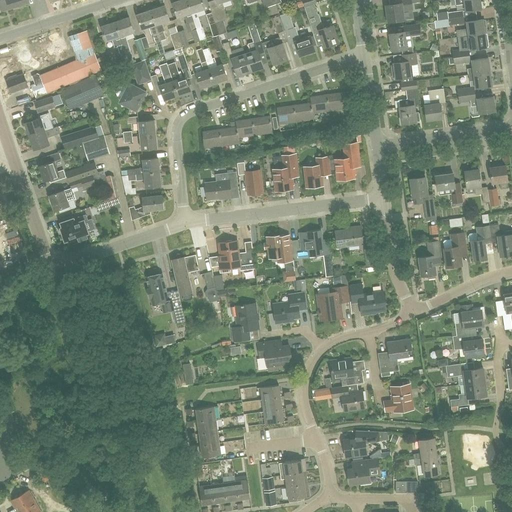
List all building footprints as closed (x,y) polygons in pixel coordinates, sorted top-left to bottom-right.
[(0,0),(0,11),(29,3),(27,0),(0,0)] [(191,30),(195,43),(200,41),(196,28),(186,0),(179,0),(172,2),(177,18),(184,16),(188,27),(190,26),(191,30)] [(186,0),(196,28),(201,27),(196,11),(205,8),(202,0),(186,0)] [(221,1),(225,0),(216,0),(219,8),(211,10),(211,13),(215,23),(227,19),(221,1)] [(390,5),(386,6),(388,22),(403,20),(403,19),(402,11),(412,10),(411,3),(420,2),(419,0),(398,0),(399,4),(390,5)] [(480,0),(455,0),(456,5),(465,4),(466,10),(481,8),(480,0)] [(332,25),(323,28),(323,27),(324,26),(323,24),(322,24),(319,14),(318,15),(317,12),(318,11),(317,7),(315,6),(314,3),(305,7),(304,7),(312,30),(318,28),(325,47),(326,49),(333,47),(332,45),(338,43),(332,25)] [(170,20),(165,5),(150,10),(161,41),(166,39),(164,31),(165,31),(162,23),(170,20)] [(161,41),(150,10),(136,14),(142,30),(149,27),(152,36),(153,35),(156,43),(161,41)] [(464,16),(463,10),(447,12),(448,18),(464,16)] [(215,23),(211,13),(206,15),(213,37),(219,35),(217,30),(215,23)] [(289,13),(280,16),(285,30),(286,35),(289,43),(295,41),(299,55),(302,54),(303,56),(305,56),(305,53),(306,53),(308,55),(312,53),(313,51),(314,50),(310,36),(300,40),(296,27),(294,27),(289,13)] [(273,18),(278,32),(285,30),(280,16),(273,18)] [(465,23),(464,16),(448,18),(449,25),(465,23)] [(133,60),(130,50),(125,35),(134,32),(129,17),(115,21),(120,37),(129,65),(134,64),(133,60)] [(460,36),(485,33),(484,26),(486,26),(485,19),(483,19),(483,18),(467,21),(468,28),(456,30),(457,37),(460,37),(460,36)] [(129,65),(120,37),(115,21),(101,26),(106,41),(112,39),(115,48),(118,47),(120,53),(124,66),(129,65)] [(245,54),(251,71),(264,67),(263,65),(268,63),(264,51),(261,43),(255,24),(248,26),(253,42),(248,44),(250,52),(245,54)] [(406,31),(395,33),(390,33),(391,43),(390,43),(391,48),(392,48),(392,49),(393,49),(394,51),(400,51),(400,48),(406,48),(404,35),(420,33),(419,24),(405,26),(406,31)] [(177,31),(182,47),(189,45),(184,30),(178,32),(177,31)] [(173,45),(175,50),(182,47),(177,31),(170,34),(173,45)] [(460,37),(460,43),(470,42),(471,49),(486,47),(486,46),(488,46),(487,39),(485,40),(485,33),(460,36),(460,37)] [(94,34),(84,37),(91,56),(100,53),(94,34)] [(219,35),(213,37),(212,37),(214,46),(216,52),(223,50),(222,44),(221,43),(219,35)] [(84,37),(75,40),(82,59),(91,56),(84,37)] [(149,47),(146,37),(140,39),(144,49),(149,47)] [(261,43),(264,51),(269,49),(274,64),(287,59),(280,37),(261,43)] [(147,59),(144,49),(140,39),(135,40),(141,61),(147,59)] [(75,40),(66,43),(73,62),(82,59),(75,40)] [(228,42),(222,44),(223,50),(226,58),(231,57),(232,58),(231,58),(237,75),(251,71),(245,54),(237,56),(235,50),(232,51),(228,42)] [(66,43),(57,46),(57,47),(64,65),(73,62),(66,43)] [(57,47),(48,50),(55,69),(64,66),(64,65),(57,47)] [(188,67),(187,61),(184,54),(182,47),(175,50),(173,50),(175,56),(177,56),(179,61),(182,69),(188,67)] [(202,48),(197,50),(198,55),(198,54),(203,70),(195,72),(200,88),(214,83),(203,50),(202,48)] [(209,48),(203,50),(214,83),(227,79),(222,63),(217,65),(214,58),(212,58),(209,48)] [(469,55),(468,49),(453,51),(453,57),(469,55)] [(48,50),(39,53),(46,72),(55,69),(48,50)] [(39,53),(30,56),(36,75),(46,72),(39,53)] [(396,78),(412,76),(411,64),(416,63),(415,53),(401,55),(401,62),(394,62),(395,71),(393,71),(392,72),(393,76),(394,77),(396,77),(396,78)] [(469,55),(453,57),(449,58),(449,64),(470,62),(469,55)] [(473,68),(472,68),(467,69),(468,74),(490,71),(488,57),(472,60),(473,68)] [(144,61),(133,65),(137,77),(139,82),(150,79),(144,61)] [(165,82),(159,84),(164,100),(178,95),(172,80),(167,64),(166,62),(159,65),(165,82)] [(167,64),(172,80),(178,95),(191,91),(186,76),(180,77),(175,62),(167,64)] [(133,65),(126,67),(130,79),(137,77),(133,65)] [(475,80),(475,86),(457,89),(458,95),(475,93),(474,88),(492,86),(490,71),(468,74),(469,81),(475,80)] [(28,87),(25,78),(23,74),(17,76),(17,75),(8,78),(8,79),(6,80),(10,92),(28,87)] [(95,75),(60,89),(68,109),(103,95),(95,75)] [(417,89),(416,80),(400,83),(401,91),(417,89)] [(148,93),(146,92),(135,86),(134,82),(125,85),(126,89),(123,95),(119,96),(122,105),(126,104),(139,111),(148,93)] [(439,103),(445,102),(443,88),(432,90),(434,104),(424,105),(426,120),(441,118),(439,103)] [(347,109),(344,92),(327,94),(330,112),(347,109)] [(475,98),(475,93),(458,95),(459,103),(470,101),(471,107),(478,106),(479,113),(495,111),(493,96),(475,98)] [(330,112),(327,94),(310,97),(313,114),(330,112)] [(38,112),(55,106),(52,97),(35,103),(38,112)] [(313,120),(313,114),(310,97),(311,103),(294,105),(296,122),(313,120)] [(398,100),(402,124),(419,121),(418,112),(414,112),(414,106),(416,106),(414,98),(398,100)] [(277,108),(279,124),(296,122),(294,105),(277,108)] [(154,119),(138,121),(138,116),(127,118),(128,124),(138,123),(139,135),(155,133),(154,119)] [(272,133),(270,116),(253,118),(255,135),(272,133)] [(29,135),(44,131),(42,125),(48,123),(46,117),(40,119),(40,117),(25,122),(29,135)] [(238,138),(255,135),(253,118),(236,121),(238,138)] [(222,146),(239,144),(238,138),(236,121),(235,121),(236,127),(220,129),(222,146)] [(44,131),(29,135),(34,149),(49,144),(46,137),(60,132),(58,126),(44,131)] [(83,142),(104,135),(103,135),(98,136),(94,126),(61,137),(65,148),(83,142)] [(202,132),(205,149),(222,146),(220,129),(202,132)] [(157,147),(155,133),(139,135),(141,149),(157,147)] [(109,152),(104,135),(83,142),(88,159),(109,152)] [(354,177),(353,168),(360,167),(357,143),(343,145),(345,158),(335,159),(330,160),(331,170),(336,169),(337,179),(339,179),(339,182),(341,183),(345,183),(347,181),(346,178),(354,177)] [(41,158),(43,165),(39,166),(44,181),(52,179),(53,181),(65,177),(63,170),(57,172),(53,162),(61,159),(59,152),(41,158)] [(276,191),(293,189),(291,178),(298,177),(296,155),(282,156),(284,168),(274,169),(276,191)] [(144,174),(159,172),(158,157),(142,159),(144,174)] [(317,158),(318,166),(304,167),(307,187),(322,186),(321,175),(330,174),(328,157),(317,158)] [(248,194),(262,193),(260,170),(245,172),(244,162),(237,163),(238,175),(246,174),(248,194)] [(69,181),(97,171),(95,163),(66,173),(67,176),(69,181)] [(508,188),(507,181),(508,181),(505,166),(489,168),(492,183),(498,182),(500,190),(508,188)] [(489,202),(488,190),(487,186),(481,187),(479,170),(464,172),(467,188),(474,187),(475,195),(482,194),(483,203),(489,202)] [(97,171),(69,181),(72,189),(83,186),(84,187),(96,183),(93,175),(98,173),(97,171)] [(144,174),(136,174),(127,175),(128,180),(136,179),(136,180),(144,179),(145,188),(161,186),(159,172),(144,174)] [(231,196),(230,188),(238,187),(236,172),(225,173),(225,181),(205,183),(207,199),(231,196)] [(454,183),(453,173),(435,176),(437,190),(450,188),(452,203),(453,207),(462,205),(462,202),(463,201),(460,182),(454,183)] [(432,194),(427,195),(425,177),(410,179),(412,197),(416,197),(417,204),(424,203),(426,220),(436,219),(432,194)] [(109,200),(119,196),(117,189),(107,192),(109,200)] [(488,190),(489,202),(490,206),(499,205),(496,189),(488,190)] [(73,199),(67,201),(63,190),(50,195),(55,210),(62,208),(63,210),(75,206),(73,199)] [(137,209),(140,217),(149,214),(149,210),(163,209),(162,195),(142,197),(143,207),(137,209)] [(121,208),(119,196),(109,200),(97,204),(99,212),(113,207),(114,210),(121,208)] [(138,218),(134,206),(133,201),(128,202),(129,207),(132,220),(138,218)] [(92,219),(88,220),(86,214),(78,217),(73,218),(72,216),(64,218),(65,221),(61,223),(63,228),(61,228),(65,240),(67,240),(69,244),(79,241),(79,242),(88,239),(87,238),(89,237),(87,231),(95,228),(92,219)] [(460,217),(448,219),(449,226),(462,224),(460,217)] [(337,247),(362,243),(360,225),(352,227),(352,229),(335,231),(337,247)] [(505,232),(505,235),(499,236),(498,225),(490,226),(492,241),(498,241),(500,256),(511,254),(511,230),(510,231),(510,230),(506,231),(505,232)] [(476,228),(476,232),(469,233),(468,236),(468,241),(470,241),(473,260),(487,258),(485,243),(492,241),(490,226),(476,228)] [(15,230),(5,234),(7,239),(17,235),(15,230)] [(307,232),(300,233),(300,235),(301,243),(302,250),(309,249),(310,256),(310,255),(323,253),(323,254),(327,254),(330,253),(330,251),(329,239),(323,240),(322,240),(320,230),(320,231),(307,233),(307,232)] [(444,240),(443,242),(446,267),(461,265),(459,249),(465,249),(463,233),(449,235),(450,239),(444,240)] [(292,260),(290,245),(289,236),(283,237),(283,235),(267,237),(270,258),(277,257),(278,262),(292,260)] [(427,242),(428,256),(418,257),(421,276),(427,275),(428,279),(435,278),(434,274),(435,274),(434,265),(440,264),(437,240),(427,242)] [(237,241),(219,243),(220,256),(222,256),(222,260),(218,261),(220,273),(230,272),(230,268),(239,267),(240,271),(255,269),(253,252),(246,252),(246,255),(239,255),(237,241)] [(373,248),(364,249),(366,266),(375,265),(373,248)] [(188,272),(199,270),(195,254),(171,260),(174,271),(177,284),(179,296),(193,292),(188,272)] [(283,262),(284,280),(294,280),(293,261),(283,262)] [(219,300),(216,287),(212,272),(204,274),(207,289),(205,292),(206,296),(209,297),(210,302),(219,300)] [(164,312),(173,310),(171,300),(168,301),(162,273),(146,277),(149,289),(147,289),(149,297),(151,297),(153,305),(161,303),(164,312)] [(362,294),(361,284),(350,286),(352,303),(360,302),(361,315),(370,314),(369,312),(385,310),(382,292),(362,294)] [(350,300),(348,286),(332,288),(333,293),(317,294),(320,320),(342,317),(340,302),(350,300)] [(290,302),(273,304),(273,305),(274,310),(276,323),(285,322),(284,320),(294,318),(299,318),(298,310),(306,309),(304,293),(304,292),(301,293),(289,294),(290,302)] [(505,329),(511,328),(511,323),(510,312),(511,312),(511,293),(503,294),(505,310),(497,311),(497,316),(503,315),(505,329)] [(250,339),(249,330),(258,329),(255,303),(236,306),(238,328),(232,329),(233,341),(250,339)] [(463,322),(455,323),(455,327),(457,336),(468,334),(469,334),(468,327),(476,326),(483,325),(482,318),(485,318),(483,306),(472,308),(472,304),(461,306),(461,312),(463,322)] [(154,337),(156,346),(175,342),(172,332),(154,337)] [(457,336),(452,337),(454,347),(463,346),(465,357),(484,355),(482,339),(477,340),(469,341),(468,334),(457,336)] [(388,341),(387,342),(388,351),(378,353),(381,373),(399,370),(397,359),(413,356),(411,338),(390,341),(388,341)] [(277,365),(291,363),(289,346),(277,347),(276,341),(257,343),(259,358),(266,357),(267,366),(268,371),(278,370),(277,365)] [(351,358),(344,359),(330,361),(332,379),(345,378),(347,386),(363,383),(361,370),(352,372),(351,358)] [(190,362),(182,363),(184,381),(191,381),(190,362)] [(460,364),(441,367),(442,374),(455,372),(456,376),(464,375),(465,385),(484,382),(482,368),(461,371),(460,364)] [(174,376),(177,388),(182,386),(178,375),(174,376)] [(459,399),(450,400),(451,407),(457,406),(466,405),(465,399),(486,396),(484,382),(465,385),(466,393),(458,395),(459,399)] [(424,383),(418,387),(422,392),(428,388),(424,383)] [(262,400),(280,397),(278,385),(260,387),(262,400)] [(394,411),(412,409),(408,385),(391,387),(393,401),(384,402),(386,411),(394,410),(394,411)] [(364,392),(362,392),(348,394),(347,386),(331,388),(332,397),(341,395),(344,410),(364,408),(363,400),(366,400),(364,392)] [(282,409),(280,397),(262,400),(264,412),(282,409)] [(197,421),(215,419),(214,407),(196,409),(197,421)] [(284,422),(282,409),(264,412),(265,424),(284,422)] [(217,431),(215,419),(197,421),(199,433),(217,431)] [(49,441),(59,437),(56,430),(46,435),(49,441)] [(387,432),(356,430),(357,437),(352,438),(352,439),(344,440),(346,457),(366,454),(365,443),(388,440),(387,432)] [(217,431),(199,433),(200,445),(219,443),(217,431)] [(393,434),(390,441),(396,444),(399,437),(393,434)] [(414,459),(437,456),(434,438),(419,440),(421,453),(413,454),(414,459)] [(220,455),(219,443),(200,445),(202,458),(220,455)] [(439,474),(437,456),(414,459),(414,465),(422,464),(424,476),(439,474)] [(369,474),(379,473),(377,458),(351,462),(352,469),(348,469),(350,484),(370,481),(369,474)] [(303,473),(303,472),(306,471),(304,459),(299,459),(300,461),(283,463),(283,462),(279,463),(281,476),(285,475),(303,473)] [(45,469),(39,471),(43,481),(48,480),(45,469)] [(304,483),(307,483),(306,471),(303,472),(303,473),(285,475),(281,476),(281,479),(286,478),(287,487),(304,485),(304,483)] [(223,483),(225,502),(237,500),(235,482),(233,482),(233,479),(226,480),(226,478),(222,479),(223,483)] [(235,482),(237,500),(249,498),(247,480),(235,482)] [(407,492),(407,481),(396,481),(396,492),(407,492)] [(407,481),(407,492),(418,493),(418,485),(418,482),(407,481)] [(225,502),(223,483),(211,485),(213,503),(225,502)] [(288,499),(309,496),(307,483),(304,483),(304,485),(287,487),(288,499)] [(213,503),(211,485),(199,486),(201,505),(213,503)] [(16,511),(35,501),(29,490),(10,500),(15,508),(8,511),(16,511)] [(41,511),(35,501),(16,511),(41,511)]
